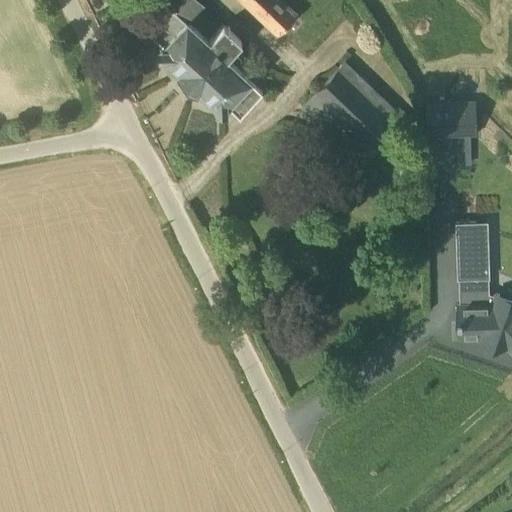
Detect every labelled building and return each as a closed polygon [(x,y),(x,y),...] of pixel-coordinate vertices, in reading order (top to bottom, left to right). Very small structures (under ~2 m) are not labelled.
[(243,39),(225,22),(208,40),(189,23),(206,4),(200,0),(176,0),(149,30),(150,31),(151,31),(164,43),(163,44),(160,44),(160,45),(160,53),(161,53),(163,53),(180,69),(174,75),(193,92),(199,86),(217,103),(217,105),(217,106),(225,105),(226,105),(226,102),(240,115),(262,90),(226,57),(243,39)] [(282,0),(244,0),(277,31),(295,12),(282,0)] [(361,163),(404,118),(345,61),(301,105),(361,163)] [(430,147),(478,146),(476,101),(428,102),(430,147)] [(459,317),(457,317),(457,322),(459,322),(459,334),(481,333),(480,336),(506,345),(507,342),(511,347),(511,298),(495,293),(494,295),(488,293),(487,277),(489,277),(488,267),(486,221),(476,222),(476,221),(456,222),(457,278),(460,278),(460,305),(458,305),(459,317)]
